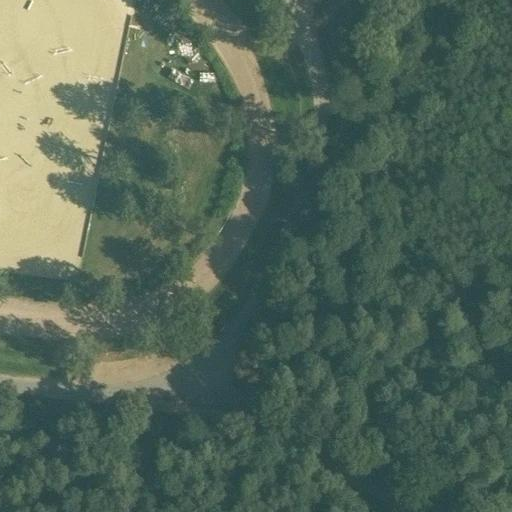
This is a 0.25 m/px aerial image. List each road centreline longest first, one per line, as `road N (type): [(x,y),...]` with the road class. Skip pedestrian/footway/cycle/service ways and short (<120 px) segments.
road 1 (track): [(149,397),(225,409),(423,511)]
road 2 (unclassified): [(0,377),(149,397)]
